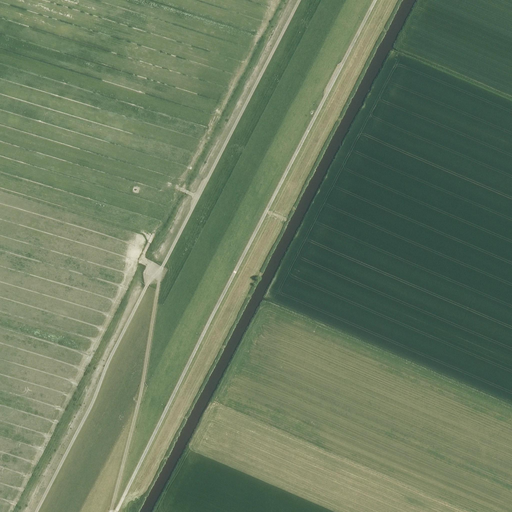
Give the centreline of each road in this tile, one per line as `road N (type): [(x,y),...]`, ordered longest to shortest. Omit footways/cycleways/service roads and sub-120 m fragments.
road 1 (track): [(36,511),(120,335),(299,0)]
road 2 (track): [(375,0),(115,511)]
road 3 (track): [(111,511),(159,270)]
